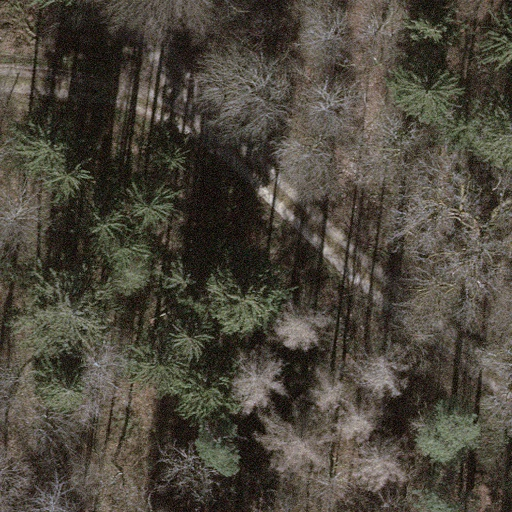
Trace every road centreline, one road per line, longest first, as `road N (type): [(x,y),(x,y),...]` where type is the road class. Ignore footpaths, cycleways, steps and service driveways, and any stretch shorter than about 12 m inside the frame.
road 1 (track): [(195,101),(386,291),(511,377)]
road 2 (track): [(195,101),(73,70),(0,74)]
